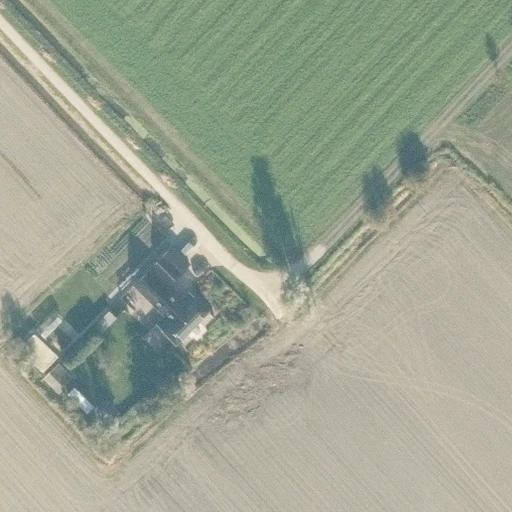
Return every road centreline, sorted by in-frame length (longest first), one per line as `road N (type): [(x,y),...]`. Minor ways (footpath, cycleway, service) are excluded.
road 1 (unclassified): [(317,252),(273,299),(0,21)]
road 2 (track): [(317,252),(511,47)]
